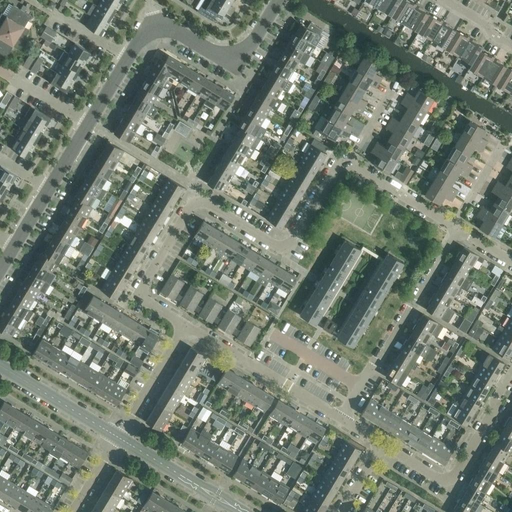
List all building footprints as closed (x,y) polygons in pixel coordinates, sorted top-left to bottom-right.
[(117,10),(118,10),(120,7),(108,0),(101,0),(97,6),(113,16),(117,10)] [(217,16),(222,19),(225,13),(231,16),(233,13),(212,0),(205,0),(198,12),(214,22),(217,16)] [(235,9),(230,5),(232,0),(212,0),(233,13),(235,9)] [(364,0),(378,8),(383,0),(364,0)] [(383,0),(378,8),(391,17),(401,0),(383,0)] [(411,1),(410,3),(404,0),(401,0),(391,17),(405,25),(417,5),(411,1)] [(51,1),(47,6),(53,10),(56,4),(51,1)] [(110,23),(109,22),(113,16),(97,6),(93,4),(87,14),(91,16),(108,26),(110,23)] [(13,5),(7,16),(2,13),(0,16),(0,25),(10,31),(22,11),(24,12),(27,8),(23,5),(20,10),(13,5)] [(421,10),(422,8),(417,5),(405,25),(418,33),(429,15),(421,10)] [(354,7),(351,13),(355,16),(359,10),(354,7)] [(359,10),(355,16),(360,19),(364,13),(359,10)] [(30,30),(25,27),(31,16),(24,12),(22,11),(10,31),(24,40),(30,30)] [(438,18),(437,19),(429,15),(418,33),(415,37),(423,41),(426,37),(431,41),(443,21),(438,18)] [(85,26),(101,36),(105,29),(106,30),(108,26),(91,16),(85,26)] [(448,26),(449,25),(443,21),(431,41),(445,49),(456,31),(448,26)] [(307,28),(301,24),(295,34),(316,46),(321,37),(319,35),(322,30),(310,23),(307,28)] [(0,47),(10,31),(0,25),(0,47)] [(41,37),(46,40),(52,30),(47,27),(41,37)] [(385,27),(381,34),(388,38),(392,31),(385,27)] [(46,40),(51,43),(57,33),(52,30),(46,40)] [(0,47),(0,53),(6,57),(13,46),(18,49),(24,40),(10,31),(0,47)] [(464,34),(463,36),(456,31),(445,49),(458,57),(470,37),(464,34)] [(289,43),(305,52),(310,55),(316,46),(295,34),(289,43)] [(398,36),(394,42),(399,45),(403,39),(398,36)] [(475,42),(476,41),(470,37),(458,57),(471,65),(472,65),(480,51),(481,51),(483,47),(475,42)] [(284,52),(299,61),(305,52),(289,43),(284,52)] [(91,53),(75,44),(69,54),(85,64),(87,60),(91,53)] [(82,67),(83,67),(85,64),(69,54),(64,51),(58,61),(63,63),(79,73),(82,67)] [(471,65),(469,69),(483,77),(494,58),(489,54),(488,56),(481,51),(480,51),(472,65),(471,65)] [(278,61),(294,71),(299,61),(284,52),(278,61)] [(332,62),(335,58),(331,55),(325,64),(329,67),(332,62)] [(23,66),(28,69),(34,59),(29,56),(23,66)] [(169,56),(165,62),(169,77),(179,83),(188,67),(169,56)] [(382,78),(375,73),(380,66),(364,57),(357,69),(379,83),(382,78)] [(165,62),(159,58),(148,77),(163,87),(163,86),(166,81),(169,77),(165,62)] [(499,63),(500,61),(494,58),(483,77),(496,85),(507,67),(499,63)] [(30,71),(35,74),(42,64),(37,61),(30,71)] [(273,71),(288,80),(294,71),(278,61),(273,71)] [(319,74),(323,76),(329,67),(321,62),(316,71),(319,74)] [(76,80),(75,79),(79,73),(63,63),(57,73),(73,83),(76,80)] [(338,74),(341,69),(334,64),(331,69),(338,74)] [(188,67),(179,83),(188,88),(197,73),(188,67)] [(511,70),(507,67),(496,85),(509,93),(511,88),(511,70)] [(369,84),(376,88),(379,83),(357,69),(349,82),(364,91),(369,84)] [(330,70),(327,76),(333,79),(336,73),(330,70)] [(267,80),(282,89),(288,80),(273,71),(267,80)] [(51,83),(67,93),(71,86),(71,87),(73,83),(57,73),(51,83)] [(197,73),(188,88),(197,94),(206,79),(197,73)] [(323,76),(319,74),(314,83),(318,85),(323,76)] [(457,77),(455,81),(459,84),(462,79),(464,77),(459,74),(457,77)] [(163,87),(148,77),(142,87),(157,96),(163,87)] [(206,79),(197,94),(206,100),(215,84),(206,79)] [(261,89),(277,98),(282,89),(267,80),(261,89)] [(367,102),(360,98),(364,91),(349,82),(342,94),(364,108),(367,102)] [(306,83),(302,89),(308,92),(311,88),(312,86),(306,83)] [(323,83),(315,94),(320,97),(327,86),(323,83)] [(215,84),(206,100),(204,104),(213,109),(215,105),(225,90),(215,84)] [(157,96),(142,87),(136,96),(152,105),(157,96)] [(256,98),(271,108),(276,111),(282,102),(277,98),(261,89),(256,98)] [(225,111),(234,96),(225,90),(215,105),(225,111)] [(434,99),(419,90),(414,97),(407,93),(404,98),(426,111),(434,99)] [(7,92),(1,102),(6,105),(12,95),(7,92)] [(312,95),(308,92),(303,101),(306,104),(312,95)] [(354,109),(361,113),(364,108),(342,94),(334,106),(349,115),(354,109)] [(315,95),(312,100),(317,103),(320,98),(315,95)] [(152,105),(136,96),(131,105),(146,114),(152,105)] [(20,100),(15,97),(9,107),(14,110),(20,100)] [(250,108),(266,117),(271,108),(256,98),(250,108)] [(401,103),(408,108),(404,115),(419,124),(426,111),(404,98),(401,103)] [(146,114),(131,105),(125,114),(141,124),(146,114)] [(48,126),(47,125),(51,119),(31,106),(25,117),(29,119),(46,129),(48,126)] [(352,127),(345,122),(349,115),(334,106),(327,119),(349,132),(352,127)] [(245,117),(260,126),(266,117),(250,108),(245,117)] [(141,124),(125,114),(120,123),(135,133),(141,124)] [(399,122),(392,117),(389,123),(411,136),(419,124),(404,115),(399,122)] [(239,127),(241,128),(254,136),(255,135),(260,126),(245,117),(239,127)] [(43,132),(44,133),(46,129),(29,119),(23,129),(39,138),(43,132)] [(325,135),(334,141),(339,133),(346,138),(349,132),(327,119),(320,131),(316,129),(313,135),(322,140),(325,135)] [(488,141),(480,137),(485,130),(470,121),(462,133),(484,147),(488,141)] [(114,133),(129,142),(135,133),(120,123),(114,133)] [(386,128),(393,132),(389,139),(404,148),(411,136),(389,123),(386,128)] [(261,139),(255,135),(254,136),(241,128),(235,137),(255,149),(261,139)] [(36,145),(35,145),(39,138),(23,129),(17,139),(34,149),(36,145)] [(280,138),(284,141),(289,131),(286,129),(280,138)] [(157,133),(153,140),(162,146),(166,139),(157,133)] [(474,148),(481,152),(484,147),(462,133),(455,146),(470,155),(474,148)] [(230,146),(245,155),(249,158),(255,149),(235,137),(230,146)] [(275,147),(278,150),(284,141),(280,138),(275,147)] [(11,149),(27,158),(31,152),(32,152),(34,149),(17,139),(11,149)] [(385,146),(377,142),(374,147),(396,161),(404,148),(389,139),(385,146)] [(103,151),(118,161),(124,151),(109,142),(103,151)] [(327,153),(311,144),(305,154),(321,163),(327,153)] [(224,155),(240,165),(245,155),(230,146),(224,155)] [(473,166),(466,162),(470,155),(455,146),(447,158),(470,171),(473,166)] [(374,164),(389,173),(396,161),(374,147),(371,153),(378,157),(374,164)] [(418,149),(414,154),(421,159),(425,153),(418,149)] [(97,161),(113,170),(118,161),(103,151),(97,161)] [(321,163),(305,154),(300,163),(315,172),(321,163)] [(219,165),(234,174),(240,165),(224,155),(219,165)] [(415,156),(411,163),(416,166),(420,159),(415,156)] [(459,172),(466,177),(470,171),(447,158),(440,170),(455,179),(459,172)] [(92,170),(107,179),(113,170),(97,161),(92,170)] [(315,172),(300,163),(294,172),(310,182),(315,172)] [(213,174),(228,183),(234,174),(219,165),(213,174)] [(13,183),(13,182),(17,176),(1,166),(0,167),(0,179),(11,186),(13,183)] [(406,167),(399,179),(405,184),(413,171),(406,167)] [(86,179),(101,188),(107,179),(92,170),(86,179)] [(458,191),(451,186),(455,179),(440,170),(432,183),(455,196),(458,191)] [(129,180),(133,182),(139,173),(135,171),(129,180)] [(310,182),(294,172),(288,181),(304,191),(310,182)] [(207,183),(223,193),(228,183),(213,174),(207,183)] [(184,187),(168,178),(162,188),(178,197),(184,187)] [(505,185),(498,181),(494,186),(511,196),(511,180),(509,178),(505,185)] [(8,189),(9,190),(11,186),(0,179),(0,192),(4,196),(8,189)] [(80,188),(96,198),(100,200),(106,191),(101,188),(86,179),(80,188)] [(129,180),(124,189),(127,192),(128,192),(133,183),(129,180)] [(304,191),(288,181),(283,191),(298,200),(304,191)] [(245,189),(252,193),(256,187),(252,185),(249,183),(245,189)] [(425,195),(440,204),(444,197),(451,201),(455,196),(432,183),(425,195)] [(491,192),(498,196),(494,203),(509,212),(511,207),(511,196),(494,186),(491,192)] [(75,198),(77,199),(90,207),(90,206),(96,198),(80,188),(75,198)] [(157,197),(172,206),(178,197),(162,188),(157,197)] [(124,190),(119,199),(122,201),(125,196),(127,192),(124,190)] [(298,200),(283,191),(277,200),(293,209),(298,200)] [(116,197),(110,207),(111,207),(116,210),(122,201),(119,199),(116,197)] [(151,206),(167,216),(172,206),(157,197),(151,206)] [(92,208),(90,206),(90,207),(77,199),(71,208),(87,217),(92,208)] [(293,209),(277,200),(272,209),(287,218),(293,209)] [(490,210),(483,206),(480,211),(502,224),(509,212),(494,203),(490,210)] [(146,215),(161,225),(167,216),(151,206),(146,215)] [(106,216),(107,216),(111,219),(116,210),(111,207),(106,216)] [(66,218),(81,227),(87,217),(71,208),(66,218)] [(266,219),(281,228),(287,218),(272,209),(266,219)] [(483,221),(479,228),(494,237),(502,224),(480,211),(476,216),(483,221)] [(140,225),(156,234),(161,225),(146,215),(140,225)] [(101,226),(105,229),(111,219),(107,216),(101,226)] [(60,227),(75,236),(81,227),(66,218),(60,227)] [(203,221),(194,236),(204,242),(213,227),(203,221)] [(134,234),(150,243),(156,234),(140,225),(134,234)] [(54,236),(70,245),(75,236),(60,227),(54,236)] [(213,227),(204,242),(213,248),(222,232),(213,227)] [(222,232),(213,248),(222,253),(232,238),(222,232)] [(150,243),(134,234),(129,243),(144,253),(150,243)] [(49,245),(64,254),(70,245),(54,236),(49,245)] [(87,243),(90,245),(94,247),(98,240),(91,236),(87,243)] [(232,238),(222,253),(231,259),(241,243),(232,238)] [(345,240),(299,315),(316,325),(361,249),(345,240)] [(144,253),(129,243),(123,252),(139,262),(144,253)] [(241,243),(231,259),(241,265),(250,249),(241,243)] [(56,263),(58,264),(64,254),(49,245),(43,254),(43,255),(56,263)] [(94,247),(90,245),(84,254),(88,256),(94,247)] [(482,263),(484,259),(464,247),(460,253),(459,252),(456,257),(472,267),(476,260),(482,263)] [(250,249),(241,265),(250,270),(260,255),(250,249)] [(139,262),(123,252),(118,262),(133,271),(139,262)] [(43,254),(41,253),(35,263),(51,272),(56,263),(43,255),(43,254)] [(337,337),(353,347),(404,263),(388,253),(337,337)] [(260,255),(250,270),(259,276),(269,260),(260,255)] [(453,262),(454,263),(451,268),(466,277),(472,267),(456,257),(453,262)] [(269,260),(259,276),(269,282),(278,266),(269,260)] [(133,271),(118,262),(112,271),(128,280),(133,271)] [(30,272),(45,281),(51,272),(35,263),(30,272)] [(278,266),(269,282),(278,287),(287,272),(278,266)] [(491,272),(495,274),(492,279),(496,281),(503,271),(495,266),(491,272)] [(448,273),(447,272),(444,277),(460,287),(466,277),(451,268),(448,273)] [(128,280),(112,271),(106,280),(122,290),(128,280)] [(50,285),(45,281),(30,272),(24,281),(40,291),(45,294),(50,285)] [(297,277),(287,272),(278,287),(288,293),(297,277)] [(170,295),(181,302),(183,297),(177,293),(184,282),(171,275),(160,292),(169,297),(170,295)] [(441,283),(442,283),(439,289),(454,297),(460,287),(444,277),(441,283)] [(100,290),(116,299),(122,290),(106,280),(100,290)] [(19,290),(34,300),(40,291),(24,281),(19,290)] [(189,307),(200,313),(202,309),(196,305),(203,294),(190,286),(183,297),(181,302),(179,304),(188,309),(189,307)] [(436,294),(434,293),(431,298),(447,308),(454,297),(439,289),(436,294)] [(13,300),(28,309),(34,300),(19,290),(13,300)] [(93,295),(84,311),(103,322),(112,307),(93,295)] [(238,296),(234,302),(240,305),(243,300),(238,296)] [(208,318),(219,325),(222,320),(215,316),(222,305),(209,298),(202,309),(200,313),(198,315),(207,320),(208,318)] [(447,308),(431,298),(428,303),(430,304),(426,309),(448,323),(454,312),(447,308)] [(7,309),(23,318),(28,321),(33,312),(28,309),(13,300),(7,309)] [(274,304),(272,307),(268,304),(265,308),(277,315),(281,308),(274,304)] [(112,307),(103,322),(112,328),(121,312),(112,307)] [(23,318),(7,309),(2,318),(17,327),(23,318)] [(64,318),(67,320),(73,311),(69,309),(64,318)] [(227,330),(238,336),(241,332),(235,328),(241,317),(228,309),(222,320),(219,325),(218,327),(226,332),(227,330)] [(472,322),(478,312),(472,309),(466,319),(472,322)] [(55,313),(51,310),(45,319),(49,322),(55,313)] [(121,312),(112,328),(121,334),(131,318),(121,312)] [(420,320),(419,319),(416,324),(432,334),(438,323),(423,314),(420,320)] [(0,321),(0,330),(11,337),(17,327),(2,318),(0,321)] [(131,318),(121,334),(130,339),(140,324),(131,318)] [(49,322),(45,319),(40,328),(43,331),(49,322)] [(322,327),(331,333),(336,324),(327,319),(322,327)] [(260,343),(254,340),(260,328),(247,321),(241,332),(238,336),(237,338),(245,343),(246,341),(257,348),(260,343)] [(140,324),(130,339),(140,345),(149,329),(140,324)] [(414,327),(415,328),(411,335),(425,344),(432,334),(416,324),(414,327)] [(468,335),(471,337),(478,326),(474,324),(468,335)] [(63,325),(61,329),(59,333),(68,338),(70,334),(73,331),(63,325)] [(499,325),(497,328),(502,332),(498,338),(511,346),(511,332),(505,328),(499,325)] [(34,338),(38,340),(43,331),(40,328),(34,338)] [(149,351),(159,335),(149,329),(140,345),(149,351)] [(73,331),(70,334),(75,337),(79,340),(82,336),(77,334),(73,331)] [(407,340),(406,340),(403,345),(419,354),(424,357),(430,347),(425,344),(411,335),(407,340)] [(79,340),(79,341),(88,347),(89,346),(91,342),(89,341),(83,337),(82,336),(79,340)] [(42,338),(33,354),(43,360),(52,344),(42,338)] [(492,349),(507,358),(510,352),(511,353),(511,352),(511,346),(498,338),(492,349)] [(98,351),(100,347),(91,342),(89,346),(98,351)] [(445,342),(441,347),(447,351),(450,345),(445,342)] [(52,365),(61,350),(52,344),(43,360),(52,365)] [(400,350),(401,350),(398,356),(416,367),(418,364),(415,361),(419,354),(403,345),(400,350)] [(206,356),(191,347),(185,357),(201,366),(206,356)] [(61,371),(70,355),(61,350),(52,365),(61,371)] [(116,362),(119,358),(109,353),(107,357),(116,362)] [(502,369),(500,368),(504,363),(489,354),(483,365),(499,374),(502,369)] [(70,376),(80,361),(70,355),(61,371),(70,376)] [(132,358),(130,362),(134,364),(139,367),(143,361),(133,355),(132,358)] [(395,361),(394,360),(391,365),(407,375),(411,368),(415,370),(416,367),(398,356),(395,361)] [(179,366),(195,375),(201,366),(185,357),(179,366)] [(119,368),(123,361),(119,358),(116,362),(114,366),(119,368)] [(80,382),(89,366),(80,361),(70,376),(80,382)] [(125,370),(134,375),(138,370),(128,364),(125,370)] [(386,377),(400,386),(407,375),(391,365),(388,370),(389,371),(386,377)] [(494,379),(496,379),(499,374),(483,365),(476,375),(491,384),(494,379)] [(89,387),(98,372),(89,366),(80,382),(89,387)] [(195,375),(179,366),(174,375),(189,384),(195,375)] [(227,368),(217,384),(227,390),(236,374),(227,368)] [(98,393),(107,378),(98,372),(89,387),(98,393)] [(236,374),(227,390),(236,395),(245,380),(236,374)] [(168,384),(184,394),(189,384),(174,375),(168,384)] [(489,390),(488,389),(491,384),(476,375),(470,385),(486,395),(489,390)] [(107,399),(117,383),(107,378),(98,393),(107,399)] [(245,380),(236,395),(245,401),(255,385),(245,380)] [(117,404),(126,389),(117,383),(107,399),(117,404)] [(184,394),(168,384),(163,394),(178,403),(184,394)] [(255,385),(245,401),(255,406),(264,391),(255,385)] [(482,399),(483,400),(486,395),(470,385),(464,395),(479,404),(482,399)] [(431,390),(427,387),(421,398),(425,400),(431,390)] [(264,412),(274,397),(264,391),(255,406),(264,412)] [(438,393),(434,391),(427,402),(433,405),(437,399),(435,398),(438,393)] [(202,392),(198,398),(203,401),(204,399),(207,395),(203,392),(202,392)] [(157,403),(173,412),(178,403),(163,394),(157,403)] [(477,410),(476,410),(479,404),(464,395),(458,406),(474,415),(477,410)] [(361,414),(367,417),(366,418),(371,422),(381,406),(370,399),(361,414)] [(278,400),(269,415),(279,421),(288,406),(278,400)] [(4,401),(0,408),(0,419),(4,423),(14,407),(4,401)] [(173,412),(157,403),(151,412),(167,421),(173,412)] [(288,426),(297,411),(288,406),(279,421),(288,426)] [(376,425),(377,423),(382,426),(391,412),(381,406),(371,422),(376,425)] [(470,420),(471,420),(474,415),(458,406),(451,416),(466,425),(470,420)] [(14,407),(4,423),(14,428),(23,413),(14,407)] [(207,418),(211,412),(203,407),(199,414),(207,418)] [(297,411),(288,426),(297,432),(306,417),(297,411)] [(146,422),(161,431),(167,421),(151,412),(146,422)] [(388,430),(387,431),(392,434),(401,418),(391,412),(382,426),(388,430)] [(23,413),(14,428),(23,434),(32,418),(23,413)] [(306,417),(297,432),(306,438),(316,422),(306,417)] [(32,418),(23,434),(32,439),(41,424),(32,418)] [(397,437),(398,436),(403,439),(412,424),(401,418),(392,434),(397,437)] [(316,443),(325,428),(316,422),(306,438),(316,443)] [(504,427),(505,427),(502,433),(511,438),(511,424),(507,422),(504,427)] [(41,424),(32,439),(41,445),(51,430),(41,424)] [(252,433),(254,429),(249,426),(248,427),(244,424),(241,428),(246,431),(247,429),(252,433)] [(408,442),(407,443),(412,446),(422,430),(412,424),(403,439),(408,442)] [(191,428),(181,443),(191,449),(200,434),(191,428)] [(203,429),(200,434),(191,449),(200,455),(209,439),(212,435),(203,429)] [(51,430),(41,445),(51,451),(60,435),(51,430)] [(417,449),(418,448),(423,451),(432,437),(422,430),(412,446),(417,449)] [(497,437),(494,442),(510,452),(511,452),(511,438),(502,433),(499,438),(497,437)] [(60,435),(51,451),(60,456),(69,441),(60,435)] [(429,454),(428,456),(433,459),(443,443),(432,437),(423,451),(429,454)] [(209,439),(200,455),(209,460),(219,445),(209,439)] [(361,450),(345,440),(339,450),(355,459),(361,450)] [(69,441),(60,456),(69,462),(78,446),(69,441)] [(491,447),(492,448),(489,453),(504,462),(510,452),(494,442),(491,447)] [(444,464),(453,449),(443,443),(433,459),(438,462),(439,461),(444,464)] [(274,450),(265,444),(262,448),(272,454),(274,450)] [(219,445),(209,460),(219,466),(228,450),(219,445)] [(79,468),(88,452),(78,446),(69,462),(79,468)] [(228,472),(238,456),(228,450),(219,466),(228,472)] [(334,459),(349,469),(355,459),(339,450),(334,459)] [(33,458),(24,453),(22,456),(31,462),(33,458)] [(302,458),(300,462),(304,464),(309,455),(306,453),(303,454),(301,457),(302,458)] [(486,459),(485,458),(482,463),(498,473),(504,462),(489,453),(486,459)] [(242,459),(233,475),(243,480),(252,465),(242,459)] [(328,469),(344,478),(349,469),(334,459),(328,469)] [(479,468),(480,469),(477,474),(491,483),(498,473),(482,463),(479,468)] [(302,467),(297,464),(294,469),(294,471),(298,474),(302,467)] [(252,486),(261,471),(252,465),(243,480),(252,486)] [(56,472),(52,469),(49,473),(59,479),(61,475),(56,472)] [(323,478),(338,487),(344,478),(328,469),(323,478)] [(132,479),(117,470),(111,479),(126,489),(132,479)] [(261,492),(270,476),(261,471),(252,486),(261,492)] [(68,485),(72,479),(62,473),(61,475),(59,479),(58,479),(68,485)] [(474,479),(472,479),(469,484),(485,493),(491,483),(477,474),(474,479)] [(270,497),(280,482),(270,476),(261,492),(270,497)] [(338,487),(323,478),(317,487),(333,496),(338,487)] [(105,489),(121,498),(126,489),(111,479),(105,489)] [(0,496),(7,501),(17,486),(8,480),(0,492),(0,496)] [(280,503),(289,488),(280,482),(270,497),(280,503)] [(466,489),(467,489),(464,495),(479,503),(485,493),(469,484),(466,489)] [(17,486),(7,501),(17,507),(26,491),(17,486)] [(333,496),(317,487),(312,496),(327,506),(333,496)] [(100,498),(115,507),(121,498),(105,489),(100,498)] [(25,511),(26,511),(35,497),(26,491),(17,507),(25,511)] [(152,491),(143,506),(152,511),(162,497),(152,491)] [(461,500),(460,499),(457,504),(469,511),(473,511),(479,503),(464,495),(461,500)] [(323,511),(327,506),(312,496),(306,506),(316,511),(323,511)] [(35,497),(26,511),(38,511),(45,502),(35,497)] [(162,497),(152,511),(165,511),(171,503),(162,497)] [(94,507),(102,511),(112,511),(115,507),(100,498),(94,507)] [(51,511),(54,508),(45,502),(38,511),(51,511)] [(171,503),(165,511),(178,511),(180,508),(171,503)]
